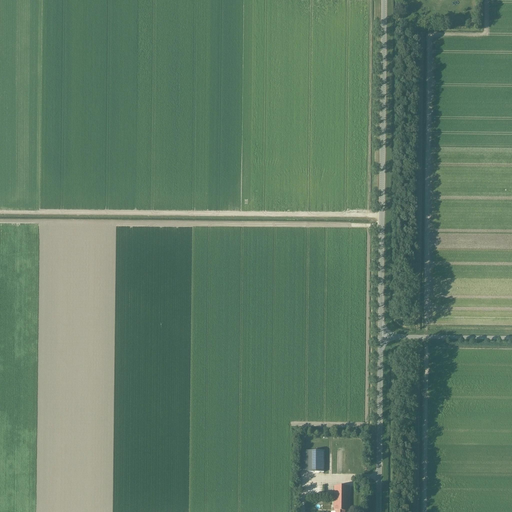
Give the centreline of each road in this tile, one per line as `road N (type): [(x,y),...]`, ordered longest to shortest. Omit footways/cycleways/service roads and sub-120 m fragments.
road 1 (unclassified): [(380,336),(383,0)]
road 2 (unclassified): [(378,511),(380,336)]
road 3 (unclassified): [(380,336),(511,337)]
